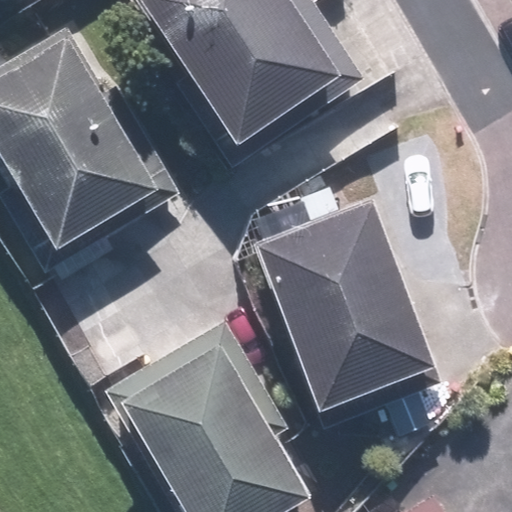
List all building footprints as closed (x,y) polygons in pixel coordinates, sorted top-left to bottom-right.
[(146,0),(190,64),(172,77),(232,164),(364,74),(313,0),(146,0)] [(0,187),(0,196),(37,260),(161,189),(69,31),(0,71),(0,153),(15,179),(0,187)] [(373,192),(254,239),(326,422),(445,375),(373,192)] [(274,511),(318,487),(222,321),(104,389),(174,511),(274,511)] [(441,511),(428,492),(399,511),(441,511)]
